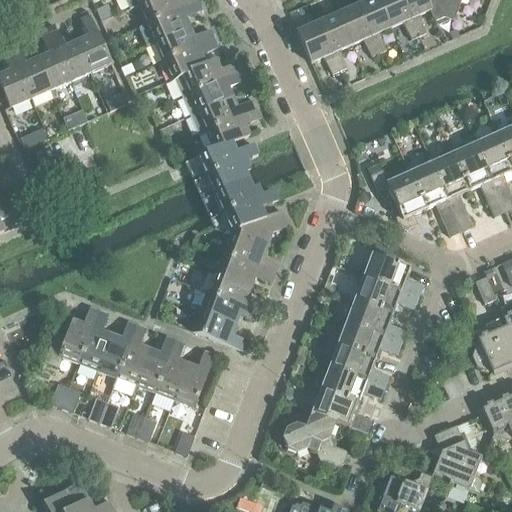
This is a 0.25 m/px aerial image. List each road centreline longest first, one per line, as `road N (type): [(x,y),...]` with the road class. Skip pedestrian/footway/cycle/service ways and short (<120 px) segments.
road 1 (residential): [(330,221),(231,481),(214,493),(132,466)]
road 2 (residential): [(331,165),(258,11)]
road 3 (residential): [(391,413),(443,273)]
road 4 (residential): [(511,388),(418,432),(397,431),(391,413)]
road 5 (residential): [(132,466),(43,432),(9,448)]
road 6 (residential): [(443,273),(427,253),(330,221)]
